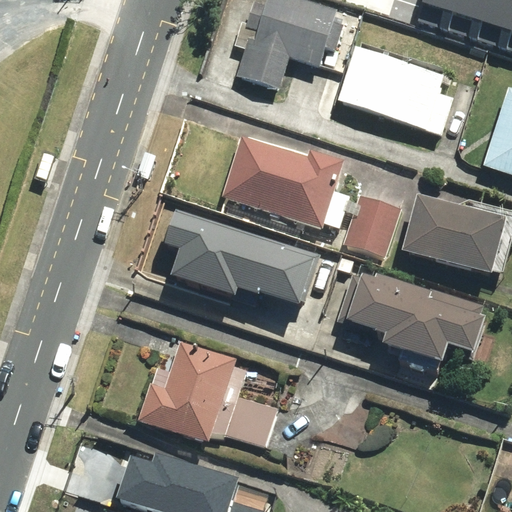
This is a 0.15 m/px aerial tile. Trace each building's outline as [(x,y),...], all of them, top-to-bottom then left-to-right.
[(332,0),(427,35),(439,0),(332,0)] [(461,0),(456,18),(495,31),(505,0),(461,0)] [(344,26),(262,1),(236,86),(273,98),(283,67),(314,77),(317,68),(330,72),(344,26)] [(349,56),(331,110),(437,146),(449,109),(432,104),(438,87),(349,56)] [(511,102),(502,99),(477,177),(511,188),(511,102)] [(240,144),(217,204),(316,243),(320,232),(333,237),(344,209),(325,201),(336,174),(302,161),(300,167),(240,144)] [(397,216),(357,201),(337,254),(377,269),(397,216)] [(409,203),(390,265),(481,292),(484,282),(500,286),(511,246),(511,221),(462,207),(458,217),(409,203)] [(303,251),(230,223),(197,299),(261,324),(274,291),(286,295),(303,251)] [(427,308),(346,283),(339,309),(343,310),(334,341),(373,353),(370,363),(429,381),(434,364),(467,374),(479,335),(424,318),(427,308)] [(151,375),(132,432),(200,454),(203,446),(220,451),(222,443),(259,455),(273,414),(232,401),(241,373),(177,352),(167,381),(151,375)] [(175,511),(183,490),(149,478),(140,504),(108,492),(100,511),(175,511)]
